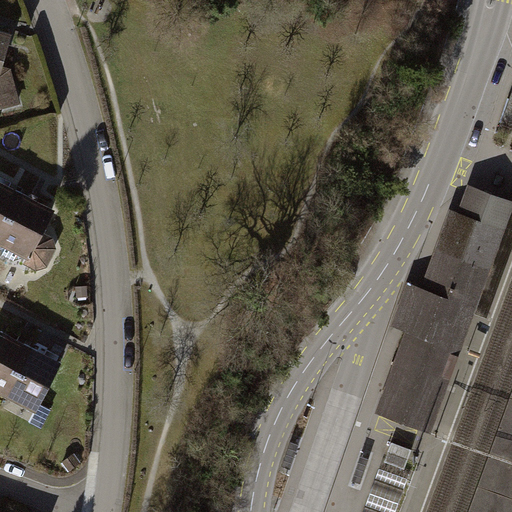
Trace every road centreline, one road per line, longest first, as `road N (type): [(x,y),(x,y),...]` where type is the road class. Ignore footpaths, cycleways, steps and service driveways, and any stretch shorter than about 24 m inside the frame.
road 1 (residential): [(108,511),(118,363),(108,209),(83,104),(45,0)]
road 2 (tertiary): [(491,0),(422,202),(381,275)]
road 3 (tertiary): [(251,511),(269,437),(295,385),(381,275)]
